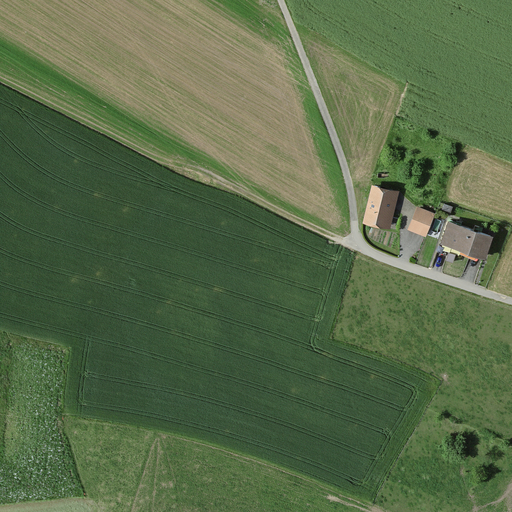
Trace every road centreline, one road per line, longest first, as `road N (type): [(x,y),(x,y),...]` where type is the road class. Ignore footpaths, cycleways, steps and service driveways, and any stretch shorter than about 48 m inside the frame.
road 1 (residential): [(511,301),(358,245),(350,191)]
road 2 (track): [(280,0),(350,191)]
